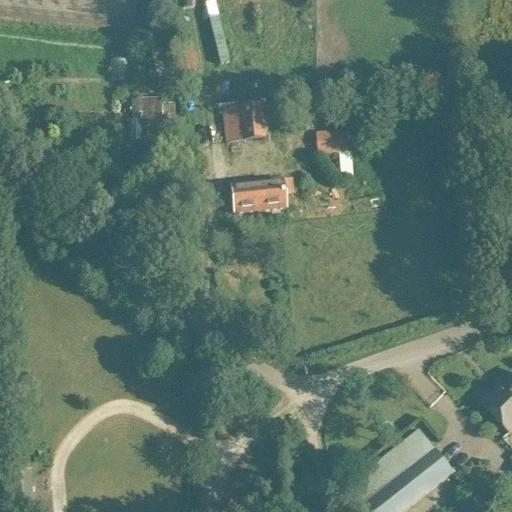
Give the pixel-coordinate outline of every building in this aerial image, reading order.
[(216,25),(192,26),(193,56),(216,56),(216,25)] [(139,101),(137,145),(172,147),(173,102),(139,101)] [(261,105),(222,109),(226,144),(240,142),(265,140),(261,105)] [(346,132),(316,134),(317,157),(347,155),(346,132)] [(341,162),(342,180),(364,180),(363,162),(341,162)] [(291,179),(232,186),(235,215),(285,209),(283,195),(293,194),(291,179)] [(499,386),(480,406),(508,434),(511,430),(511,378),(501,388),(499,386)] [(354,511),(404,511),(452,474),(418,430),(339,492),(354,511)] [(6,508),(34,506),(31,470),(3,473),(6,508)]
